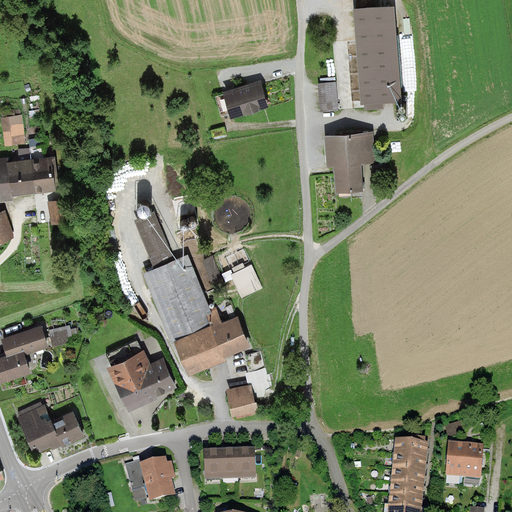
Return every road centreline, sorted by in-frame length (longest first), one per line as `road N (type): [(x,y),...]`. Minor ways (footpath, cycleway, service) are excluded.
road 1 (track): [(314,423),(302,327),(310,258),(297,0)]
road 2 (track): [(511,117),(397,189),(310,258)]
road 3 (residential): [(349,511),(314,423),(179,434)]
road 4 (residential): [(179,434),(98,453),(22,490)]
